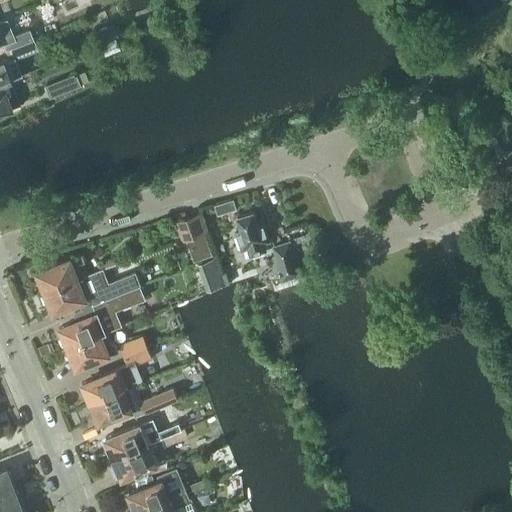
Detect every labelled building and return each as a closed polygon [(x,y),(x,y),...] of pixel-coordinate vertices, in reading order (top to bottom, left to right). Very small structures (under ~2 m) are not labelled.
[(0,44),(2,44),(5,51),(33,40),(28,28),(12,35),(5,19),(0,20),(0,44)] [(97,44),(117,37),(112,24),(92,31),(97,44)] [(37,50),(33,40),(5,51),(7,56),(0,59),(0,84),(9,81),(9,80),(21,75),(15,59),(37,50)] [(79,84),(86,81),(82,71),(75,74),(74,73),(44,85),(49,98),(79,85),(79,84)] [(9,107),(19,103),(14,90),(9,81),(0,84),(0,111),(9,108),(9,107)] [(498,155),(511,148),(511,143),(501,120),(485,127),(498,155)] [(233,200),(216,205),(214,205),(217,215),(236,209),(233,200)] [(262,220),(256,222),(253,211),(237,216),(241,227),(235,229),(242,249),(248,247),(250,254),(265,250),(262,242),(268,241),(262,220)] [(182,241),(206,232),(199,213),(175,222),(182,241)] [(293,242),(291,243),(290,240),(273,246),(276,255),(274,256),(281,279),(301,273),(296,256),(297,256),(293,242)] [(78,264),(86,261),(82,253),(45,268),(45,269),(35,273),(43,292),(83,276),(78,264)] [(83,276),(43,292),(51,312),(62,308),(79,302),(82,309),(140,286),(140,285),(135,272),(108,283),(102,268),(83,275),(83,276)] [(68,324),(58,328),(66,347),(104,332),(122,325),(115,310),(145,298),(140,286),(82,309),(73,312),(75,316),(69,319),(70,322),(68,323),(68,324)] [(113,342),(109,343),(104,332),(66,347),(74,367),(85,363),(116,350),(113,342)] [(147,347),(142,335),(119,344),(124,356),(147,347)] [(92,379),(81,383),(89,402),(134,385),(134,384),(143,381),(137,365),(152,359),(151,357),(147,347),(124,356),(127,364),(120,367),(92,378),(92,379)] [(141,401),(134,385),(89,402),(98,422),(108,418),(108,419),(131,409),(134,417),(145,412),(178,399),(173,387),(141,401)] [(143,422),(104,438),(113,458),(185,429),(186,428),(183,421),(168,427),(171,434),(165,436),(163,429),(157,416),(143,422)] [(121,478),(157,463),(159,462),(154,451),(165,446),(166,446),(188,436),(185,429),(113,458),(121,478)] [(6,468),(0,470),(0,492),(13,487),(6,468)] [(129,496),(126,497),(129,505),(132,504),(135,511),(139,511),(183,493),(181,488),(183,487),(176,472),(174,473),(173,470),(157,476),(159,480),(153,482),(150,476),(136,482),(138,489),(127,493),(129,496)] [(204,485),(202,480),(190,485),(192,490),(204,485)] [(0,511),(5,511),(21,506),(13,487),(0,492),(0,511)] [(184,492),(183,493),(139,511),(194,511),(189,498),(187,499),(184,492)]
